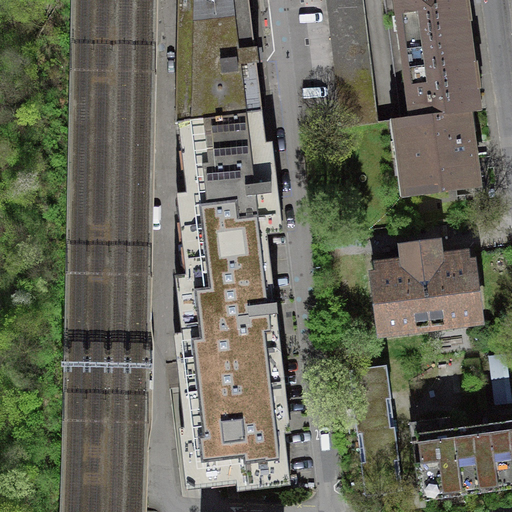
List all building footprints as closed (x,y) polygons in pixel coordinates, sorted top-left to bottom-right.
[(178,0),(178,25),(250,16),(248,0),(178,0)] [(363,0),(329,0),(336,59),(344,128),(378,123),(363,0)] [(397,120),(477,110),(476,103),(473,84),(461,0),(383,0),(400,119),(397,119),(397,120)] [(250,16),(178,25),(176,123),(262,112),(256,63),(259,63),(258,55),(257,48),(254,48),(250,16)] [(477,110),(397,120),(405,177),(408,177),(410,194),(407,194),(408,196),(477,186),(472,149),(470,132),(467,112),(477,111),(477,110)] [(194,273),(264,265),(260,235),(276,233),(271,189),(262,112),(176,123),(176,124),(186,122),(194,192),(184,193),(194,273)] [(377,276),(375,276),(382,331),(407,328),(408,328),(453,323),(453,322),(478,319),(471,264),(469,264),(467,252),(437,255),(436,245),(420,247),(405,249),(406,259),(376,263),(377,276)] [(188,391),(278,380),(270,314),(278,313),(277,308),(276,302),(268,303),(264,265),(194,273),(182,275),(189,331),(181,332),(188,391)] [(353,402),(390,397),(388,381),(386,366),(349,370),(353,402)] [(283,424),(278,380),(188,391),(192,426),(179,427),(185,480),(235,474),(236,482),(289,476),(283,424)] [(357,433),(394,428),(392,412),(390,397),(353,402),(357,433)] [(415,422),(418,443),(425,494),(511,482),(511,419),(501,421),(452,428),(452,422),(451,417),(415,422)] [(362,463),(398,458),(396,443),(394,428),(357,433),(362,463)] [(366,495),(402,490),(400,474),(398,458),(362,463),(366,495)]
